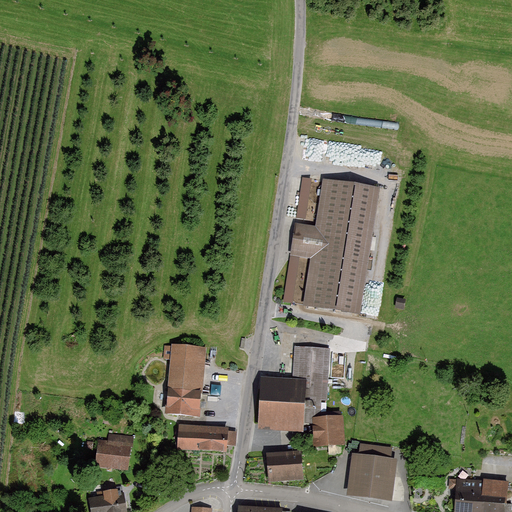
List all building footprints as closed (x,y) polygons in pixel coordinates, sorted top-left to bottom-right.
[(359,315),(379,190),(304,178),(284,304),(359,315)] [(406,299),(397,298),(395,308),(404,309),(406,299)] [(207,350),(165,346),(164,360),(171,361),(166,412),(200,416),(207,350)] [(293,389),(263,387),(260,428),(265,428),(265,424),(301,424),(303,399),(327,401),(330,349),(295,347),(293,389)] [(341,444),(339,419),(315,421),(316,446),(341,444)] [(230,428),(179,425),(177,448),(229,451),(230,428)] [(129,471),(134,439),(101,433),(96,465),(129,471)] [(390,458),(391,449),(361,445),(359,455),(353,454),(347,495),(391,501),(397,459),(390,458)] [(300,452),(267,455),(269,482),(302,480),(300,452)] [(505,511),(509,486),(456,480),(452,511),(505,511)] [(90,511),(127,511),(125,493),(119,494),(118,488),(104,490),(105,496),(89,498),(90,511)]
